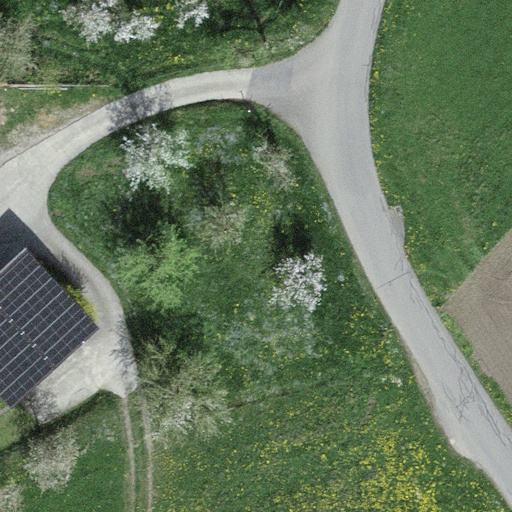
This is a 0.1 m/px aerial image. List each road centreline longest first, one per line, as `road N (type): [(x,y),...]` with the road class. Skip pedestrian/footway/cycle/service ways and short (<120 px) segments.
road 1 (unclassified): [(357,0),(341,101),(358,206),(386,285),(511,471)]
road 2 (track): [(0,228),(108,293),(146,480),(141,511)]
